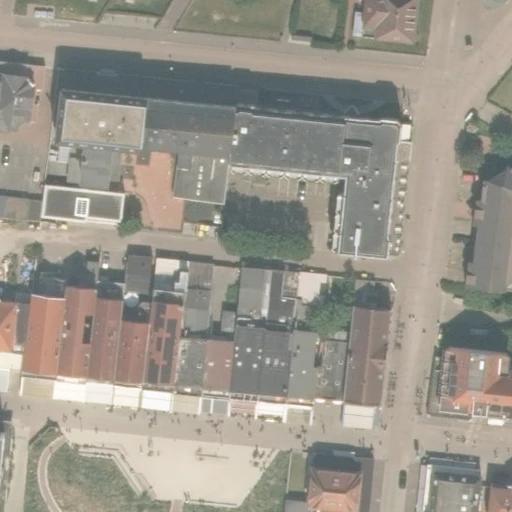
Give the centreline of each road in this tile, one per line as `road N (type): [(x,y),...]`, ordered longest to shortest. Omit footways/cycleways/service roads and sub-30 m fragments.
road 1 (residential): [(448,79),(0,36)]
road 2 (residential): [(426,272),(0,231)]
road 3 (residential): [(393,511),(426,272)]
road 4 (residential): [(426,272),(448,79)]
